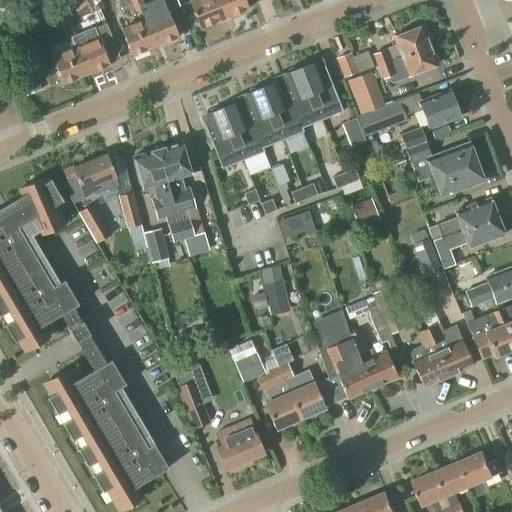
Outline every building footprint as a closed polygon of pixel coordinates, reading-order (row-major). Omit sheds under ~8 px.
[(145,10),(141,0),(139,0),(131,3),(135,14),(145,10)] [(188,0),(189,2),(190,2),(200,28),(223,19),(215,0),(188,0)] [(215,0),(223,19),(247,9),(243,0),(215,0)] [(143,20),(154,47),(178,38),(167,11),(143,20)] [(58,23),(62,32),(72,28),(69,18),(58,23)] [(131,56),(154,47),(143,20),(120,30),(131,56)] [(94,29),(100,43),(111,38),(106,25),(94,29)] [(376,67),(427,46),(424,38),(426,35),(424,28),(421,28),(420,26),(391,37),(395,46),(371,55),(376,67)] [(72,28),(62,32),(65,41),(71,39),(76,37),(72,28)] [(71,39),(75,48),(86,75),(109,65),(100,43),(94,29),(76,37),(71,39)] [(391,83),(406,77),(435,67),(434,65),(437,62),(434,56),(430,55),(427,46),(376,67),(380,79),(384,77),(391,83)] [(62,84),(86,75),(75,48),(51,58),(62,84)] [(343,79),(358,73),(350,53),(335,59),(343,79)] [(341,113),(320,61),(314,64),(314,62),(310,64),(309,62),(298,66),(320,121),(341,113)] [(320,121),(298,66),(286,71),(287,73),(283,74),(284,76),(279,78),(301,133),(302,133),(300,129),(320,121)] [(26,97),(41,91),(34,72),(18,79),(26,97)] [(344,82),(358,117),(382,108),(369,73),(344,82)] [(301,133),(279,78),(272,81),(273,83),(271,84),(270,82),(258,86),(280,141),(301,133)] [(280,141),(258,86),(247,91),(248,93),(244,94),(245,96),(239,98),(262,153),(261,149),(280,141)] [(356,118),(363,137),(406,121),(405,117),(421,110),(428,128),(457,117),(448,93),(421,103),(417,94),(397,101),(398,102),(382,108),(358,117),(356,118)] [(262,153),(239,98),(233,101),(234,103),(231,104),(230,102),(219,106),(241,161),(262,153)] [(241,161),(219,106),(208,111),(208,113),(205,114),(205,116),(199,118),(220,170),(241,161)] [(404,150),(425,142),(419,128),(399,136),(404,150)] [(446,169),(474,159),(467,142),(430,156),(425,142),(404,150),(414,176),(444,165),(446,169)] [(175,214),(182,241),(194,238),(186,212),(195,209),(188,188),(184,189),(180,177),(189,175),(179,144),(156,151),(175,214)] [(182,241),(175,214),(156,151),(132,158),(141,189),(157,184),(160,196),(150,199),(156,221),(165,218),(173,244),(182,241)] [(115,177),(106,154),(72,168),(71,166),(62,170),(67,184),(76,180),(82,195),(93,190),(92,187),(115,177)] [(444,165),(414,176),(417,183),(432,177),(440,198),(482,182),(474,159),(446,169),(444,165)] [(353,169),(342,174),(346,185),(358,181),(353,169)] [(335,190),(346,185),(342,174),(330,178),(335,190)] [(151,445),(153,448),(131,461),(126,451),(142,441),(118,399),(101,409),(95,399),(112,389),(126,380),(114,359),(106,363),(89,335),(81,321),(73,308),(77,305),(65,283),(54,290),(37,300),(31,290),(48,280),(23,238),(6,248),(1,238),(31,220),(38,236),(64,225),(55,206),(62,202),(49,180),(45,182),(44,180),(19,191),(21,197),(0,209),(0,316),(9,311),(14,320),(4,326),(14,343),(18,341),(24,352),(48,338),(41,326),(60,316),(68,329),(76,342),(92,371),(74,382),(67,370),(44,384),(50,396),(46,398),(56,415),(66,409),(72,418),(62,424),(72,441),(81,435),(87,444),(77,450),(87,467),(97,461),(102,470),(92,476),(102,493),(105,491),(118,511),(142,498),(135,487),(167,469),(153,444),(151,445)] [(386,226),(379,191),(369,193),(367,182),(353,185),(362,230),(386,226)] [(300,189),(305,200),(316,195),(311,184),(300,189)] [(305,200),(300,189),(289,193),(294,205),(305,200)] [(258,201),(253,190),(242,194),(247,206),(258,201)] [(126,229),(140,226),(132,193),(118,197),(126,229)] [(432,242),(496,217),(489,199),(454,212),(456,218),(436,225),(426,229),(432,242)] [(264,216),(275,211),(270,200),(259,204),(264,216)] [(332,200),(326,202),(329,210),(335,208),(332,200)] [(496,217),(432,242),(443,269),(453,265),(447,251),(466,244),(468,249),(503,235),(496,217)] [(97,243),(112,235),(102,219),(88,228),(97,243)] [(293,239),(296,253),(317,248),(314,234),(293,239)] [(439,268),(427,239),(413,245),(412,245),(425,274),(439,268)] [(495,303),(511,296),(511,266),(485,277),(487,283),(464,292),(470,308),(473,314),(483,310),(481,304),(493,299),(495,303)] [(282,280),(262,284),(267,305),(286,301),(282,280)] [(390,335),(404,329),(386,288),(372,294),(390,335)] [(250,296),(252,311),(266,308),(263,293),(250,296)] [(390,351),(396,349),(371,293),(361,297),(363,301),(367,311),(369,315),(367,315),(380,344),(386,342),(390,351)] [(511,305),(465,323),(471,338),(480,360),(492,355),(494,358),(511,350),(511,305)] [(346,399),(371,389),(350,341),(348,335),(340,310),(311,322),(322,347),(317,349),(327,379),(336,375),(346,399)] [(426,329),(447,377),(472,366),(461,341),(460,342),(456,333),(443,338),(437,325),(426,329)] [(447,377),(426,329),(415,334),(422,349),(419,350),(423,358),(412,363),(422,388),(447,377)] [(350,341),(371,388),(396,378),(385,353),(374,358),(370,349),(367,350),(359,331),(348,335),(350,341)] [(242,384),(265,374),(251,340),(228,350),(242,384)] [(270,351),(278,369),(300,419),(326,408),(315,383),(314,383),(309,371),(294,378),(288,363),(293,361),(286,344),(270,351)] [(172,352),(163,357),(168,366),(177,360),(172,352)] [(276,429),(299,419),(278,369),(267,373),(269,377),(257,381),(262,395),(265,394),(268,403),(265,404),(276,429)] [(192,430),(196,428),(210,423),(194,380),(175,387),(192,430)] [(264,454),(255,434),(249,420),(214,435),(219,449),(216,450),(225,470),(226,470),(228,476),(241,471),(238,465),(250,460),(264,454)] [(332,467),(353,460),(350,451),(329,458),(332,467)] [(459,463),(469,486),(493,477),(503,473),(497,460),(487,464),(483,453),(459,463)] [(422,506),(446,496),(436,472),(412,482),(422,506)]
